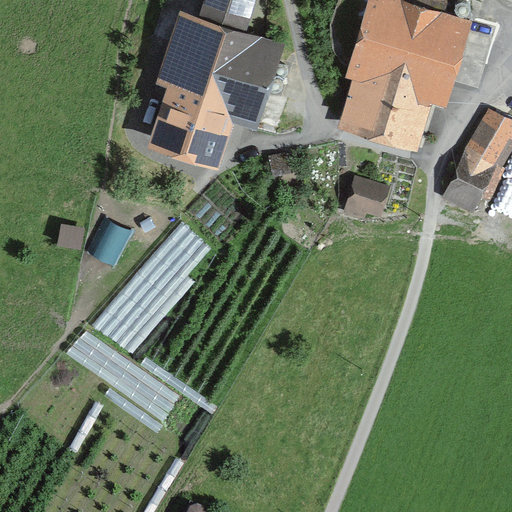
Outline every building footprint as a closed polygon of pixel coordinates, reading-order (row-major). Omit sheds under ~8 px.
[(250,0),(208,0),(199,30),(180,24),(163,75),(181,81),(162,138),(211,155),(226,110),(233,112),(231,116),(252,123),(279,45),(240,32),(250,0)] [(466,23),(391,0),(373,0),(352,72),(357,73),(345,115),(409,135),(421,92),(443,98),(466,23)] [(511,124),(489,111),(466,150),(446,195),(472,208),(478,193),(489,198),(503,167),(493,163),(511,131),(511,124)] [(285,153),(270,156),(273,173),(288,170),(285,153)] [(361,180),(359,180),(351,204),(347,203),(344,211),(364,217),(366,209),(378,213),(386,186),(361,179),(361,180)] [(207,511),(190,503),(185,511),(207,511)]
